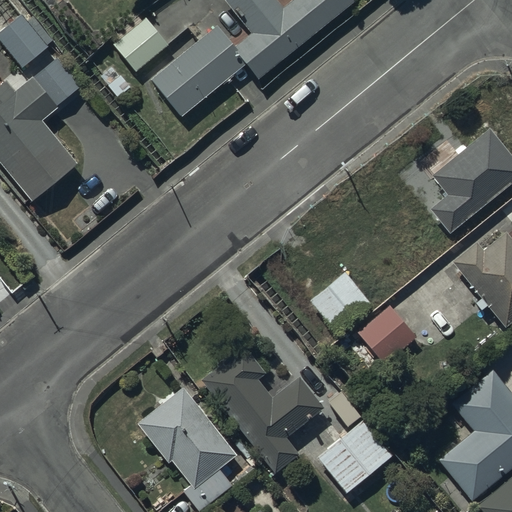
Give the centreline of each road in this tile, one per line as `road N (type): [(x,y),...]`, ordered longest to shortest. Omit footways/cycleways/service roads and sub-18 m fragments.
road 1 (residential): [(472,0),(0,388)]
road 2 (residential): [(91,511),(0,398)]
